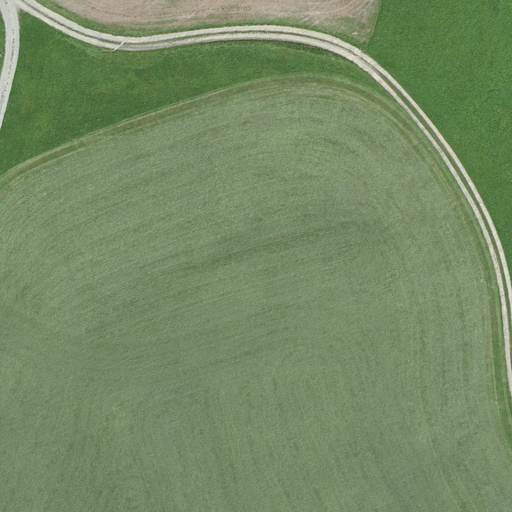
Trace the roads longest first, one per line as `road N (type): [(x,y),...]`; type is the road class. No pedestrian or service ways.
road 1 (track): [(511,324),(501,263),(473,196),(416,115),(357,60),(277,38),(142,48),(98,41),(16,0)]
road 2 (track): [(8,0),(14,48),(0,130)]
